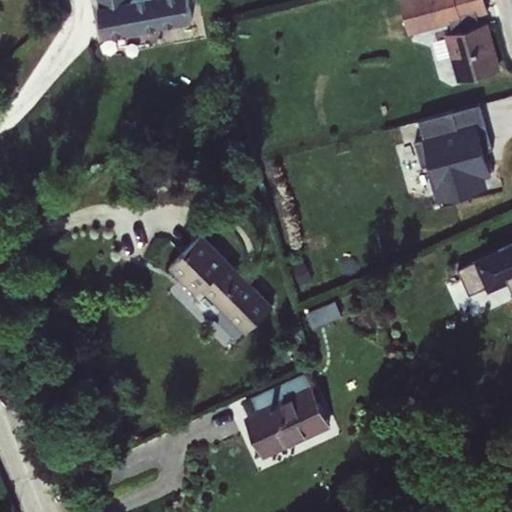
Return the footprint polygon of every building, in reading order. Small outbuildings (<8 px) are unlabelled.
[(129,0),(97,0),(104,37),(193,20),(189,0),(135,0),(129,1),(129,0)] [(495,0),(410,0),(418,28),(462,17),(465,27),(457,29),(470,77),(508,67),(495,19),(486,21),(484,11),(497,7),(495,0)] [(481,103),(453,110),(458,129),(486,121),(481,103)] [(453,110),(423,119),(428,137),(418,139),(425,164),(432,162),(438,184),(445,182),(446,183),(447,183),(451,199),(484,190),(480,174),(491,171),(485,151),(494,149),(486,121),(458,129),(453,110)] [(445,182),(438,184),(443,201),(451,199),(447,183),(446,183),(445,182)] [(206,223),(165,263),(240,339),(281,299),(206,223)] [(20,250),(13,267),(30,273),(35,256),(31,255),(35,243),(26,240),(22,251),(20,250)] [(511,244),(459,269),(471,295),(492,286),(493,288),(511,280),(511,282),(511,244)] [(68,266),(61,260),(56,266),(50,269),(49,274),(44,280),(52,286),(56,280),(62,280),(64,271),(68,266)] [(325,379),(259,409),(275,445),(342,415),(325,379)]
